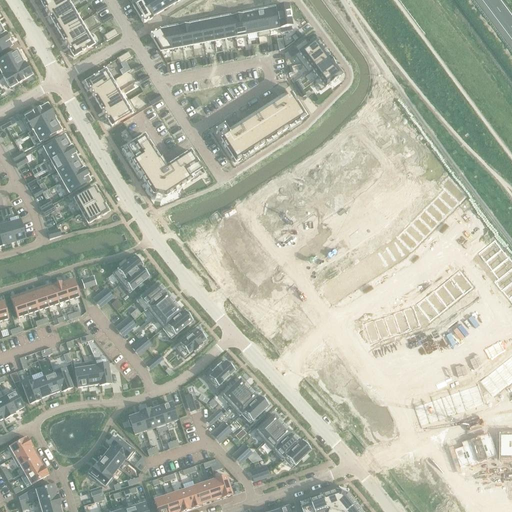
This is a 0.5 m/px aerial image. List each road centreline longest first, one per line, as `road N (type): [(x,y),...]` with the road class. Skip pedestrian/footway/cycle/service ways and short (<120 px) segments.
road 1 (residential): [(338,320),(243,207),(322,154),(374,106)]
road 2 (residential): [(295,0),(347,69),(347,82),(303,127),(222,181)]
road 3 (residential): [(58,79),(154,239)]
road 4 (residential): [(131,38),(222,181)]
road 5 (residential): [(0,290),(154,239)]
road 6 (residential): [(354,467),(491,419)]
road 7 (residential): [(124,404),(197,371),(234,335)]
road 8 (residential): [(354,467),(232,511)]
road 9 (residential): [(154,239),(234,335)]
